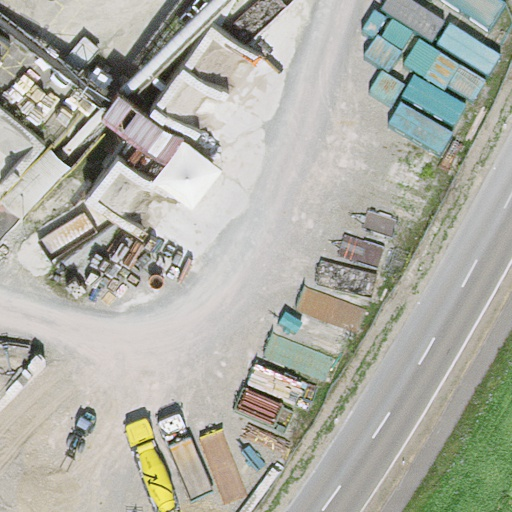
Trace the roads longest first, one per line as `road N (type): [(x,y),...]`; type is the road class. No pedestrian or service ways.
road 1 (unknown): [(0,318),(92,329),(146,319),(186,284),(298,98),(336,0)]
road 2 (tertiary): [(511,181),(403,383),(316,511)]
